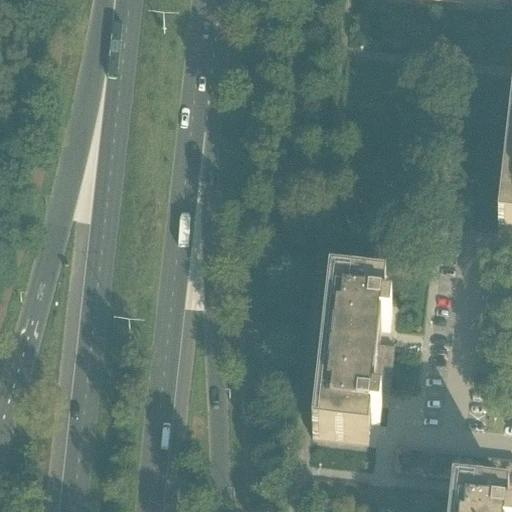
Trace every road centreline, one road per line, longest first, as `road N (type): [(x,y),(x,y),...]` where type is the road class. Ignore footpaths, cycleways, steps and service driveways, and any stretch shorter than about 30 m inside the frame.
road 1 (primary): [(127,0),(70,511)]
road 2 (primary): [(151,511),(198,64)]
road 3 (primary): [(218,511),(198,64)]
road 4 (primary): [(109,0),(0,417)]
